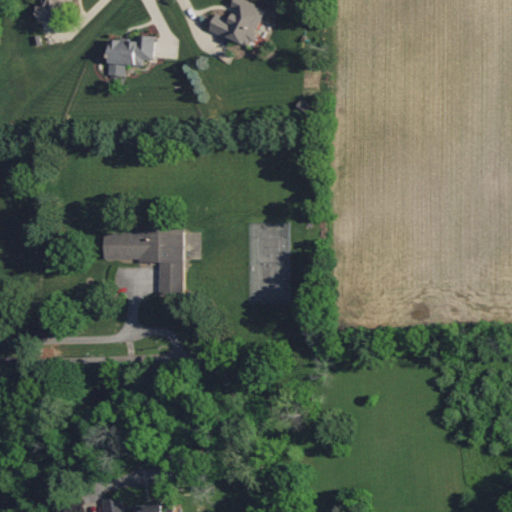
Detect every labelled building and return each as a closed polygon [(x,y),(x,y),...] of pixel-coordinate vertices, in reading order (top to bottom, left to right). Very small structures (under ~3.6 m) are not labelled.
[(41,23),(66,18),(63,3),(73,2),(72,0),(45,0),(46,4),(38,6),(41,23)] [(218,14),(212,32),(251,47),(266,7),(246,0),(236,0),(233,8),(237,9),(233,20),(218,14)] [(111,76),(128,77),(128,65),(145,66),(145,60),(155,61),(156,37),(138,36),(138,41),(113,40),(111,76)] [(186,232),(106,231),(106,261),(162,261),(162,296),(186,296),(186,232)] [(106,500),(107,511),(176,511),(175,501),(135,506),(135,511),(125,511),(123,497),(106,500)]
